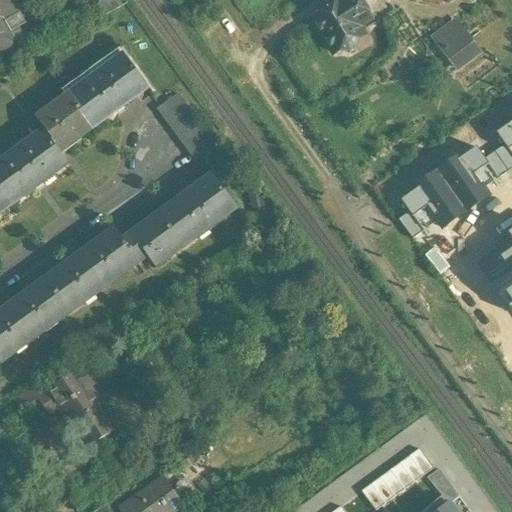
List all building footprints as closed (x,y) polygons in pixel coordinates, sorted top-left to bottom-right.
[(0,0),(0,56),(19,46),(4,19),(19,10),(12,0),(0,0)] [(358,0),(345,0),(339,3),(338,1),(330,6),(331,8),(313,20),(334,54),(341,50),(343,52),(350,54),(356,50),(358,43),(357,40),(364,36),(358,27),(371,20),(358,0)] [(458,69),(479,53),(456,24),(435,40),(458,69)] [(45,130),(0,163),(0,215),(67,166),(59,154),(148,89),(123,56),(37,119),(45,130)] [(215,146),(178,95),(158,109),(196,160),(215,146)] [(511,121),(510,123),(511,124),(497,135),(505,146),(509,152),(510,151),(511,149),(511,121)] [(505,146),(495,153),(509,173),(511,170),(511,153),(510,151),(509,152),(505,146)] [(438,173),(466,213),(489,197),(474,176),(488,166),(489,166),(485,160),(477,148),(462,159),(461,158),(438,173)] [(498,180),(509,173),(495,153),(485,160),(489,166),(488,166),(498,180)] [(466,213),(438,173),(415,190),(416,192),(401,202),(409,213),(413,219),(414,218),(428,208),(442,229),(466,213)] [(115,230),(0,313),(0,363),(1,365),(148,257),(156,269),(236,210),(211,176),(123,241),(115,230)] [(413,219),(409,213),(399,221),(413,240),(424,232),(414,218),(413,219)] [(511,250),(502,258),(498,252),(478,266),(511,313),(511,231),(508,235),(511,240),(511,250)] [(90,363),(45,394),(46,395),(39,400),(50,417),(61,409),(89,449),(90,448),(88,445),(110,429),(99,413),(103,410),(89,390),(102,380),(90,363)] [(38,384),(14,401),(22,412),(39,400),(46,395),(45,394),(38,384)] [(191,445),(173,458),(183,472),(201,459),(191,445)] [(366,491),(379,509),(435,469),(422,451),(366,491)] [(428,479),(443,498),(456,487),(441,468),(428,479)] [(163,477),(119,509),(121,511),(174,511),(183,506),(163,477)] [(98,480),(70,499),(77,509),(105,489),(98,480)]
